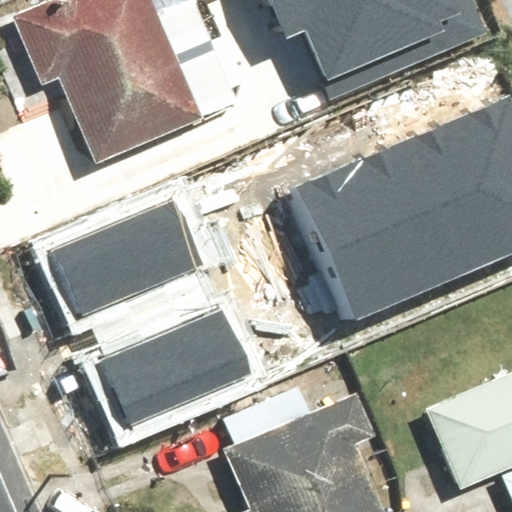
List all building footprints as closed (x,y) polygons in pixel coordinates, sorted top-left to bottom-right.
[(195,111),(147,0),(20,0),(3,8),(34,80),(50,74),(87,158),(195,111)] [(292,28),(320,99),(466,41),(449,0),(260,0),(274,35),(292,28)] [(297,184),(348,305),(511,235),(511,122),(501,97),(297,184)] [(56,258),(80,311),(194,258),(170,205),(56,258)] [(104,365),(129,417),(243,364),(218,312),(104,365)] [(511,361),(411,402),(445,485),(511,458),(511,361)] [(340,391),(210,446),(235,505),(219,511),(367,511),(337,440),(357,432),(340,391)]
